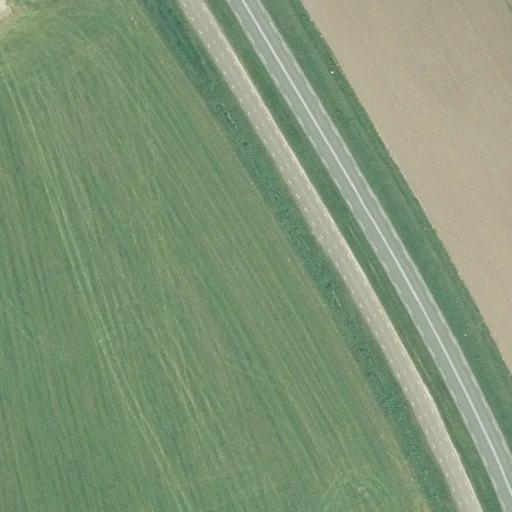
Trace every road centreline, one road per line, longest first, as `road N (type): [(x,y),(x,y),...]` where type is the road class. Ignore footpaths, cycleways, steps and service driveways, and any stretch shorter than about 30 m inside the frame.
road 1 (unclassified): [(469,511),(366,302),(188,0)]
road 2 (primary): [(511,497),(406,282),(241,0)]
